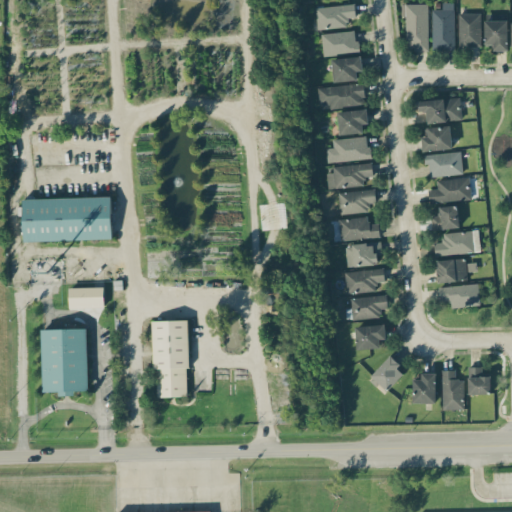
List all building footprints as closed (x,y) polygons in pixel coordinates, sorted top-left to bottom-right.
[(432,9),(432,50),(455,49),(455,2),(442,2),(442,9),(432,9)] [(405,15),(406,50),(429,49),(428,3),(401,4),(402,15),(405,15)] [(316,6),(317,28),(348,27),(347,17),(356,16),(355,4),(316,6)] [(481,12),(458,13),(459,47),(481,46),(481,12)] [(507,50),(508,13),(493,13),(493,20),(485,19),(484,43),(493,44),(493,50),(507,50)] [(321,34),(324,55),(358,51),(355,29),(321,34)] [(357,79),(357,71),(363,70),(361,55),(331,59),(334,82),(357,79)] [(317,87),(319,105),(330,104),(330,108),(366,104),(363,82),(317,87)] [(461,120),(460,97),(418,100),(419,112),(427,111),(427,122),(461,120)] [(339,134),(363,132),(362,124),(368,123),(367,108),(337,111),(339,134)] [(451,149),(450,125),(427,126),(427,136),(422,136),(422,150),(451,149)] [(327,161),(371,159),(371,146),(366,146),(366,137),(333,138),(333,147),(327,147),(327,161)] [(424,153),(425,163),(429,163),(429,176),(462,174),(461,152),(424,153)] [(328,189),(365,184),(364,177),(373,175),(371,161),(333,166),(333,172),(326,173),(328,189)] [(470,200),(469,177),(429,179),(431,202),(470,200)] [(376,201),(374,188),(338,193),(341,214),(370,211),(369,202),(376,201)] [(112,239),(111,196),(23,199),(24,241),(112,239)] [(439,206),(440,215),(431,215),(431,229),(459,228),(458,205),(439,206)] [(340,239),(379,237),(379,223),(368,223),(367,217),(339,218),(340,239)] [(346,265),(378,264),(378,255),(382,255),(381,242),(346,244),(346,265)] [(467,281),(466,258),(437,259),(437,282),(467,281)] [(346,293),(377,290),(376,282),(385,281),(383,267),(344,272),(346,293)] [(439,287),(440,301),(449,300),(451,308),(481,304),(478,282),(439,287)] [(381,316),(380,309),(388,308),(386,293),(350,298),(352,320),(381,316)] [(187,320),(153,320),(155,397),(189,396),(187,320)] [(356,325),(356,349),(380,348),(380,339),(385,338),(385,324),(356,325)] [(41,329),(43,391),(58,391),(58,393),(88,392),(86,328),(41,329)] [(390,356),(371,374),(387,391),(406,373),(390,356)] [(490,376),(482,376),(482,366),(468,366),(468,394),(491,393),(490,376)] [(442,409),(464,409),(464,379),(455,379),(455,370),(442,370),(442,409)] [(436,402),(435,373),(421,373),(421,379),(412,379),(413,403),(436,402)]
